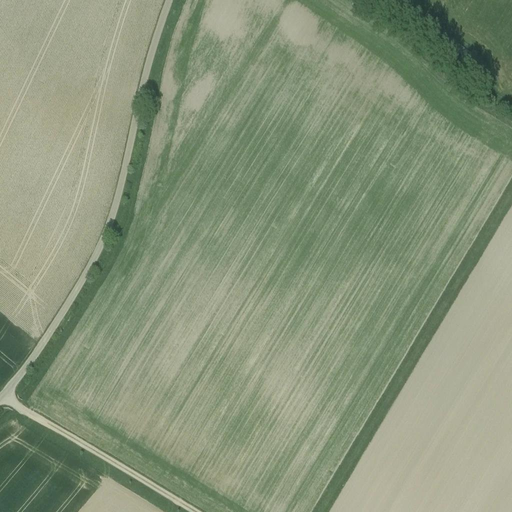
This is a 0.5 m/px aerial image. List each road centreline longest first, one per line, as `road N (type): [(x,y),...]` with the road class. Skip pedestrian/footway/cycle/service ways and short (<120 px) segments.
road 1 (track): [(173,0),(100,256),(0,404)]
road 2 (track): [(511,197),(324,511)]
road 3 (track): [(5,399),(195,511)]
